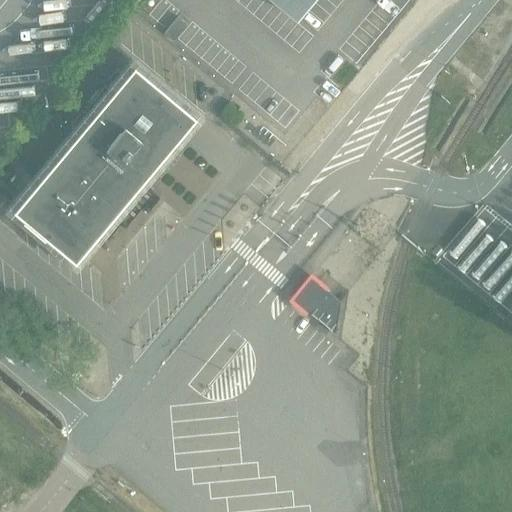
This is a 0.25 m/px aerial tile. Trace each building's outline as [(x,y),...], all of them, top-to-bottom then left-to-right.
[(278,0),(298,16),(310,0),(278,0)] [(186,24),(177,16),(163,33),(172,41),(186,24)] [(91,57),(96,62),(104,53),(98,48),(91,57)] [(138,182),(176,137),(185,126),(189,121),(190,120),(194,115),(133,64),(129,70),(128,70),(124,75),(121,79),(115,86),(78,131),(73,136),(55,158),(54,159),(36,180),(36,181),(34,184),(18,202),(17,203),(13,208),(74,259),(78,254),(79,253),(97,232),(97,231),(115,209),(116,209),(134,187),(138,182)] [(310,279),(294,300),(332,332),(335,328),(338,302),(310,279)]
